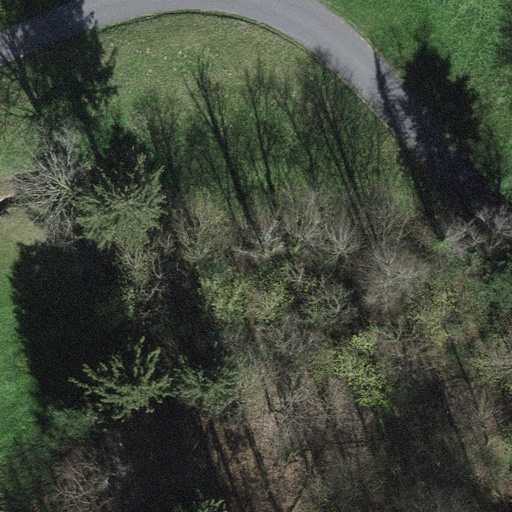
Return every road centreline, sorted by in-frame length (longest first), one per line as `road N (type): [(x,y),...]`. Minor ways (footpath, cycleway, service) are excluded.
road 1 (unclassified): [(511,230),(451,178),(334,49),(283,15),(224,0)]
road 2 (unclassified): [(180,0),(138,7),(0,61)]
